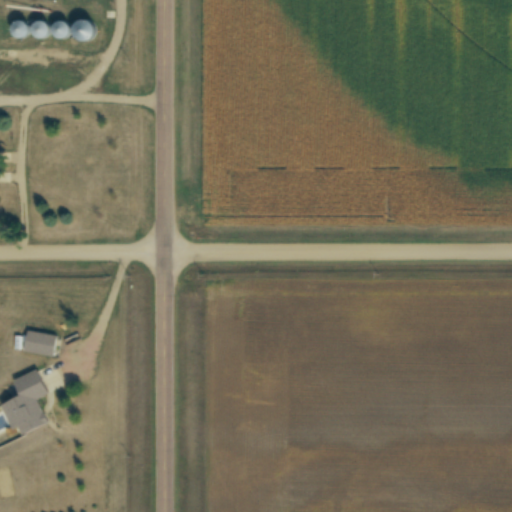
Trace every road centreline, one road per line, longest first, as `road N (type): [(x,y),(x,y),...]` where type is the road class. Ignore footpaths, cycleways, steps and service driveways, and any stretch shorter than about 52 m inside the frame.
road 1 (residential): [(511,251),(0,252)]
road 2 (tertiary): [(164,511),(165,0)]
